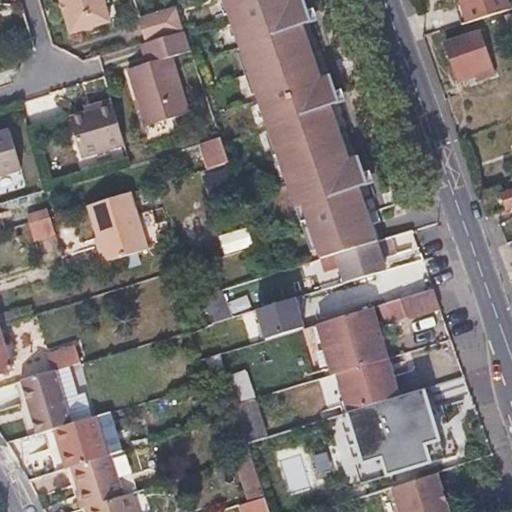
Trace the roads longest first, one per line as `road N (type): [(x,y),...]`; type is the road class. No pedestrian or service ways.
road 1 (tertiary): [(511,357),(385,0)]
road 2 (unknown): [(0,291),(68,285),(174,253)]
